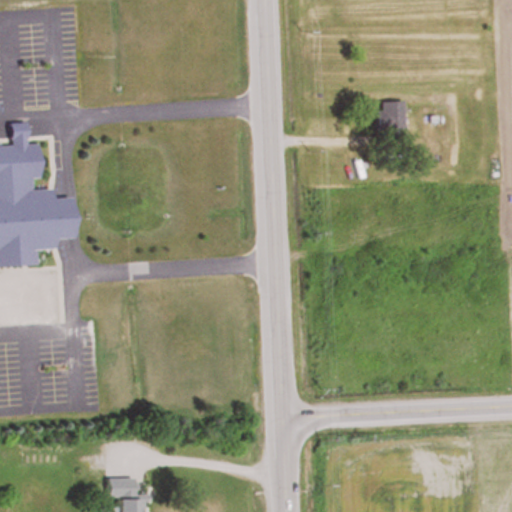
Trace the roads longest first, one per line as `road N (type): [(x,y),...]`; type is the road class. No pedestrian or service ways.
road 1 (residential): [(280,511),(258,0)]
road 2 (tertiary): [(276,412),(511,400)]
